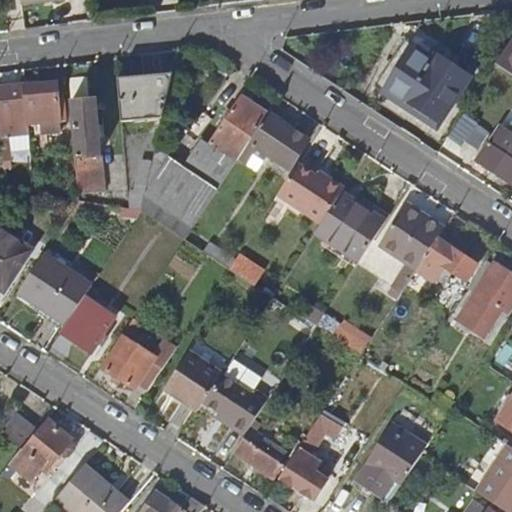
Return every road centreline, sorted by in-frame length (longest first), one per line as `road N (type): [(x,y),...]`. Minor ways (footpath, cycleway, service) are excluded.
road 1 (unclassified): [(235,22),(251,50),(511,224)]
road 2 (unclassified): [(0,345),(253,511)]
road 3 (unclassified): [(0,52),(235,22)]
road 4 (unclassified): [(235,22),(413,0)]
